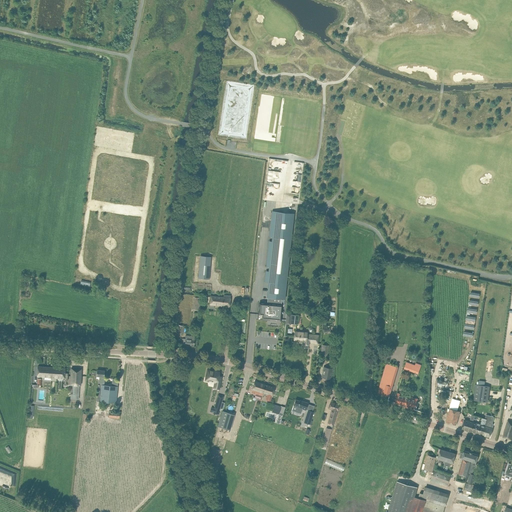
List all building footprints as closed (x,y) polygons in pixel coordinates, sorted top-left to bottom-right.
[(269,177),(268,178),(270,179),(269,182),(275,183),(275,184),(282,185),(277,183),(278,172),(278,171),(280,168),(275,166),(280,166),(281,163),(284,164),(284,162),(289,163),(289,161),(282,160),(279,159),(268,158),(268,162),(270,163),(269,177)] [(270,282),(268,298),(287,300),(295,214),(276,212),(271,268),(279,269),(278,283),(270,282)] [(200,261),(198,279),(209,280),(211,262),(200,261)] [(210,296),(210,304),(209,304),(209,310),(214,311),(214,305),(230,306),(231,296),(224,295),(224,297),(210,296)] [(260,305),(259,315),(263,316),(263,320),(280,322),(282,307),(260,305)] [(285,324),(291,325),(291,324),(298,325),(299,316),(292,315),(292,314),(286,314),(285,324)] [(309,343),(315,343),(316,335),(306,334),(307,332),(295,331),(294,340),(299,340),(299,342),(303,343),(303,344),(309,345),(309,343)] [(194,336),(185,335),(185,338),(185,339),(182,339),(182,345),(194,345),(194,336)] [(321,355),(328,356),(329,345),(322,344),(321,355)] [(406,362),(404,369),(418,374),(421,366),(415,364),(415,366),(406,362)] [(67,380),(68,378),(68,373),(65,373),(65,368),(38,366),(37,376),(51,377),(51,381),(56,381),(56,377),(65,378),(64,380),(67,380)] [(331,379),(332,368),(324,367),(322,377),(331,379)] [(70,384),(80,385),(81,369),(71,368),(70,384)] [(205,369),(202,380),(205,381),(206,378),(211,379),(212,380),(211,384),(217,385),(219,375),(216,375),(217,371),(205,369)] [(99,376),(97,401),(116,403),(117,386),(104,385),(105,379),(103,379),(103,377),(104,377),(105,371),(97,370),(96,376),(99,376)] [(448,417),(446,422),(456,425),(458,420),(460,411),(468,379),(454,376),(447,406),(450,407),(450,408),(449,411),(449,412),(448,417)] [(382,379),(378,393),(389,396),(393,383),(382,379)] [(252,389),(250,394),(251,394),(259,397),(261,398),(263,392),(265,385),(255,381),(253,386),(252,389)] [(474,396),(473,400),(486,402),(488,386),(484,386),(484,385),(476,384),(476,385),(475,385),(475,387),(475,388),(474,396)] [(265,385),(263,392),(269,394),(268,396),(269,396),(268,400),(270,401),(273,392),(275,388),(265,385)] [(398,393),(395,402),(407,406),(407,407),(415,410),(417,401),(410,398),(410,396),(398,393)] [(296,399),(293,405),(297,406),(295,411),(300,413),(302,408),(305,410),(308,403),(299,400),(296,399)] [(211,407),(210,411),(213,412),(219,414),(220,409),(223,410),(224,404),(221,403),(222,402),(216,400),(214,408),(211,407)] [(332,409),(328,423),(333,425),(335,419),(339,404),(331,402),(329,408),(329,409),(332,409)] [(274,404),(272,412),(278,414),(276,420),(281,421),(283,412),(280,411),(281,407),(274,404)] [(308,410),(303,422),(309,424),(313,412),(308,410)] [(221,416),(218,427),(230,430),(233,419),(234,414),(222,411),(221,416)] [(484,435),(490,437),(493,424),(492,423),(494,417),(491,416),(490,416),(488,417),(485,426),(486,426),(484,435)] [(482,425),(475,423),(465,420),(462,429),(484,435),(486,426),(481,425),(482,425)] [(511,421),(508,420),(503,437),(511,440),(511,438),(511,421)] [(326,428),(322,443),(327,444),(328,444),(332,429),(326,428)] [(440,449),(439,454),(436,464),(441,466),(442,460),(453,463),(454,458),(456,454),(440,449)] [(462,459),(458,474),(463,475),(467,476),(471,465),(472,462),(469,461),(472,453),(464,450),(463,453),(461,452),(460,454),(460,455),(459,458),(462,458),(461,459),(462,459)] [(472,453),(469,461),(472,462),(471,465),(474,466),(475,466),(476,463),(477,459),(478,455),(472,453)] [(344,471),(346,466),(327,459),(325,464),(344,471)] [(434,469),(431,478),(448,484),(451,475),(450,475),(447,473),(445,473),(441,471),(434,469)] [(387,511),(418,511),(422,500),(418,498),(415,497),(418,487),(397,481),(387,511)] [(466,483),(464,490),(473,492),(474,485),(471,484),(471,485),(469,484),(466,483)] [(426,501),(422,511),(443,511),(449,494),(425,487),(423,494),(420,493),(418,498),(422,500),(426,501)]
